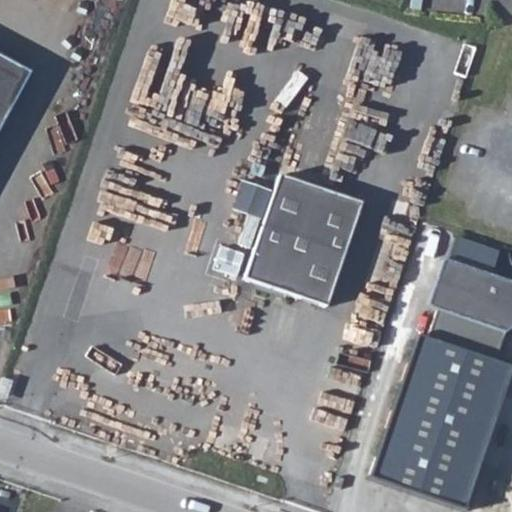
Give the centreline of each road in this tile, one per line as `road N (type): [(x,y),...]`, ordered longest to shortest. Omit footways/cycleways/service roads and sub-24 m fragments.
road 1 (unknown): [(17,447),(54,362),(83,325),(127,314),(211,326),(283,360),(308,393),(312,468),(296,511)]
road 2 (unknown): [(356,511),(414,345),(511,372)]
road 3 (unknown): [(300,377),(340,291),(366,193),(349,174)]
road 4 (unclassified): [(210,511),(0,441)]
